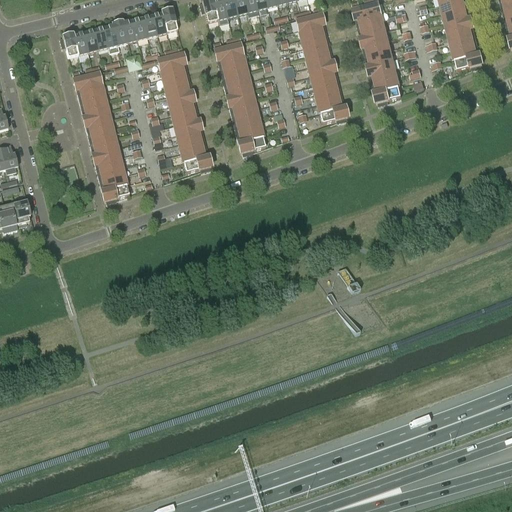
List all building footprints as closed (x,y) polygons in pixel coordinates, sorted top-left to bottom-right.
[(228,27),(227,21),(222,1),(222,2),(221,0),(220,0),(216,1),(216,3),(213,4),(212,2),(217,24),(219,29),(228,27)] [(226,0),(222,1),(227,21),(237,19),(232,0),(226,0)] [(232,0),(237,19),(247,16),(242,0),(232,0)] [(242,0),(247,16),(257,14),(253,0),(242,0)] [(268,16),(267,11),(263,0),(253,0),(257,14),(258,19),(268,16)] [(263,0),(267,11),(277,9),(274,0),(263,0)] [(274,0),(277,9),(286,7),(284,0),(274,0)] [(460,0),(438,0),(440,8),(461,3),(460,0)] [(212,2),(201,5),(207,26),(217,24),(212,2)] [(511,2),(503,4),(505,14),(511,11),(511,2)] [(461,3),(440,8),(443,18),(464,12),(461,3)] [(377,6),(352,13),(355,22),(380,16),(377,6)] [(172,12),(161,15),(167,36),(177,34),(172,12)] [(464,12),(443,18),(445,27),(470,21),(470,20),(466,21),(464,12)] [(152,19),(157,39),(167,36),(161,15),(161,17),(157,18),(157,16),(152,17),(152,19)] [(380,16),(355,22),(355,23),(359,22),(361,31),(382,25),(380,16)] [(321,17),(296,24),(298,33),(319,28),(319,29),(323,28),(321,17)] [(142,21),(142,22),(147,41),(157,39),(152,19),(148,20),(147,18),(142,20),(142,21)] [(132,24),(137,44),(147,41),(142,22),(138,23),(137,21),(132,22),(132,24)] [(470,21),(445,27),(447,36),(472,30),(470,21)] [(127,23),(122,25),(127,46),(137,44),(132,24),(128,25),(127,23)] [(122,25),(112,27),(117,49),(127,46),(122,25)] [(382,25),(361,31),(363,40),(359,41),(384,35),(382,25)] [(106,30),(102,31),(107,51),(117,49),(112,27),(106,29),(106,30)] [(319,28),(298,33),(300,43),(321,37),(319,29),(319,28)] [(96,33),(92,34),(97,54),(107,51),(102,31),(102,32),(101,30),(96,31),(96,33)] [(472,30),(447,36),(450,46),(470,40),(468,32),(472,31),(472,30)] [(87,35),(82,36),(87,56),(97,54),(92,34),(91,32),(86,34),(87,35)] [(73,37),(72,37),(77,59),(87,56),(82,36),(82,35),(76,36),(77,38),(73,39),(73,37)] [(384,35),(359,41),(362,50),(387,44),(384,35)] [(72,37),(62,40),(67,61),(77,59),(72,37)] [(321,37),(300,43),(303,52),(324,47),(321,37)] [(470,40),(450,46),(452,55),(473,50),(470,40)] [(387,44),(362,50),(362,51),(366,50),(368,59),(389,53),(387,44)] [(239,47),(214,53),(217,64),(221,63),(221,62),(241,57),(239,47)] [(324,47),(303,52),(305,61),(326,56),(324,47)] [(473,50),(452,55),(454,64),(479,58),(479,57),(475,58),(473,50)] [(389,53),(368,59),(370,67),(366,68),(366,69),(391,63),(389,53)] [(326,56),(305,61),(307,71),(328,65),(326,56)] [(182,57),(157,63),(160,73),(181,68),(185,67),(182,57)] [(241,57),(221,62),(221,63),(223,71),(244,66),(241,57)] [(479,58),(454,64),(457,74),(482,68),(479,58)] [(127,69),(128,72),(128,75),(141,72),(141,71),(140,67),(138,59),(125,62),(127,69)] [(391,63),(366,69),(369,78),(394,72),(391,63)] [(328,65),(307,71),(310,80),(331,75),(335,74),(332,64),(328,65)] [(244,66),(223,71),(225,81),(246,75),(244,66)] [(181,68),(160,73),(162,82),(183,77),(181,68)] [(394,72),(369,78),(369,79),(373,78),(375,87),(396,81),(394,72)] [(246,75),(225,81),(228,90),(248,85),(246,75)] [(331,75),(310,80),(312,89),(333,84),(331,75)] [(98,76),(73,82),(76,93),(80,92),(79,91),(100,86),(98,76)] [(183,77),(162,82),(164,92),(185,86),(183,77)] [(396,81),(375,87),(377,95),(373,96),(373,97),(398,91),(396,81)] [(333,84),(312,89),(314,99),(335,93),(333,84)] [(415,96),(424,93),(424,91),(422,84),(413,87),(414,93),(415,96)] [(228,90),(230,99),(251,94),(248,85),(228,90)] [(79,91),(80,92),(82,101),(103,95),(100,86),(79,91)] [(185,86),(164,92),(167,101),(188,96),(187,95),(185,86)] [(398,91),(373,97),(376,107),(401,100),(398,91)] [(335,93),(314,99),(317,108),(338,103),(335,93)] [(188,96),(167,101),(169,110),(190,105),(194,104),(191,94),(187,95),(188,96)] [(230,99),(226,100),(228,110),(232,109),(253,103),(251,94),(230,99)] [(103,95),(82,101),(84,110),(105,105),(103,95)] [(232,109),(234,118),(255,113),(253,103),(232,109)] [(338,103),(317,108),(319,117),(340,112),(340,111),(338,103)] [(84,110),(86,119),(107,114),(105,105),(84,110)] [(190,105),(169,110),(171,120),(192,114),(190,105)] [(340,112),(319,117),(321,127),(346,121),(344,110),(340,111),(340,112)] [(255,113),(234,118),(237,127),(258,122),(255,113)] [(86,119),(82,120),(85,130),(89,129),(110,123),(107,114),(86,119)] [(192,114),(171,120),(174,129),(194,124),(194,123),(192,114)] [(194,124),(174,129),(176,138),(197,133),(197,134),(201,133),(198,122),(194,123),(194,124)] [(258,122),(237,127),(239,137),(260,131),(258,122)] [(110,123),(89,129),(91,138),(112,133),(110,123)] [(239,137),(241,145),(241,146),(262,141),(260,131),(239,137)] [(112,133),(91,138),(93,147),(114,142),(112,133)] [(197,133),(176,138),(178,148),(199,142),(197,134),(197,133)] [(241,146),(241,145),(237,146),(240,157),(265,150),(262,141),(241,146)] [(114,142),(93,147),(96,156),(117,151),(114,142)] [(199,142),(178,148),(181,157),(202,152),(199,142)] [(10,150),(0,152),(0,154),(5,173),(17,169),(15,161),(13,161),(10,150)] [(117,151),(96,156),(92,157),(94,168),(98,167),(98,166),(119,161),(117,151)] [(202,152),(181,157),(183,166),(204,161),(202,152)] [(204,161),(183,166),(185,176),(210,170),(208,160),(204,161)] [(119,161),(98,166),(98,167),(100,175),(121,170),(119,161)] [(121,170),(100,175),(103,184),(124,179),(121,170)] [(124,179),(103,184),(105,193),(126,188),(124,179)] [(126,188),(105,193),(101,194),(103,205),(128,199),(126,188)] [(23,204),(13,207),(18,228),(19,230),(26,228),(25,226),(29,225),(26,215),(29,215),(26,205),(24,206),(23,204)] [(13,207),(3,209),(10,235),(17,233),(15,228),(18,228),(13,207)] [(3,209),(0,209),(0,232),(1,232),(3,237),(10,235),(3,209)]
